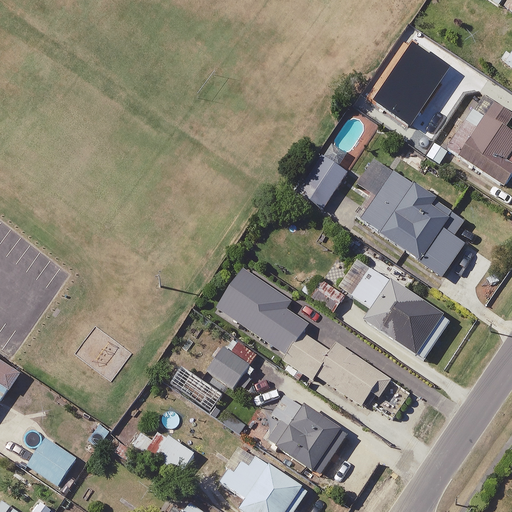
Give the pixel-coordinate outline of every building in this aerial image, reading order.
[(511,50),(502,65),(511,71),(511,50)] [(436,123),(394,93),(376,118),(418,149),(436,123)] [(511,165),(511,140),(462,106),(435,145),(501,191),(511,174),(511,171),(509,170),(511,165)] [(345,176),(320,159),(296,194),(321,212),(345,176)] [(462,225),(373,162),(356,186),(374,199),(357,222),(440,281),(463,248),(451,240),(462,225)] [(291,301),(242,268),(214,309),(284,357),(280,361),(311,382),(315,376),(359,406),(369,391),(379,398),(390,381),(337,345),(332,352),(304,333),(309,325),(285,310),(291,301)] [(411,283),(396,273),(362,326),(422,364),(447,325),(402,296),(411,283)] [(344,298),(322,283),(311,299),(333,314),(344,298)] [(246,366),(221,350),(204,375),(229,391),(246,366)] [(0,405),(21,375),(0,361),(0,405)] [(345,438),(293,404),(266,446),(318,479),(345,438)] [(193,458),(165,437),(154,452),(181,473),(193,458)] [(77,461),(47,439),(28,466),(59,487),(77,461)] [(294,511),(306,494),(240,451),(218,486),(244,502),(237,511),(294,511)] [(17,511),(3,502),(0,506),(0,511),(17,511)]
